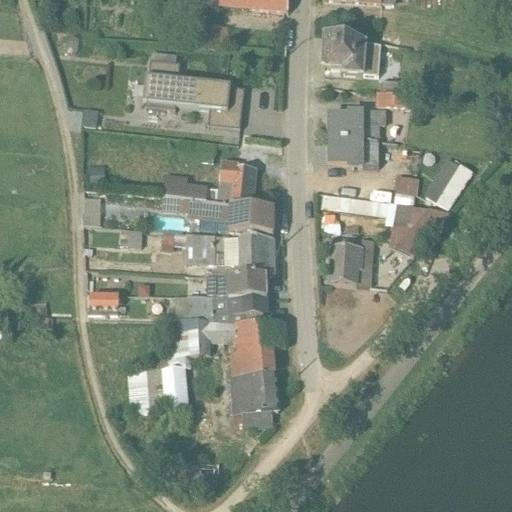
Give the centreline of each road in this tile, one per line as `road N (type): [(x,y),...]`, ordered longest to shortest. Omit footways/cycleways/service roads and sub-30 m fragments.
road 1 (residential): [(165,511),(126,475),(96,411),(82,337),(69,158),(19,0)]
road 2 (residential): [(300,0),(295,184),(312,416)]
road 3 (track): [(312,416),(444,274),(479,269)]
